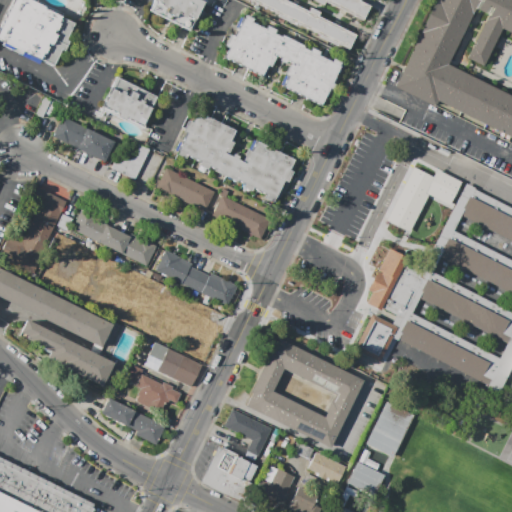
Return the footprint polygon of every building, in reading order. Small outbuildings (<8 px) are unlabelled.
[(0,26),(13,0),(33,0),(44,5),(43,8),(74,23),(68,37),(71,38),(64,52),(61,51),(53,67),(39,61),(38,64),(1,46),(2,43),(0,42),(0,26)] [(154,0),(201,0),(203,1),(190,29),(150,10),(154,0)] [(247,0),(278,15),(277,18),(296,27),(297,24),(320,35),(319,38),(339,47),(340,45),(349,50),(356,35),(318,16),(320,13),(310,8),(309,12),(283,0),(316,0),(315,2),(324,7),(325,3),(363,21),(371,7),(360,2),(360,0),(247,0)] [(511,0),(431,0),(390,88),(435,108),(437,102),(511,137),(511,0)] [(246,15),(235,37),(232,36),(227,46),(230,48),(225,58),(262,77),(268,66),(271,67),(277,55),(281,57),(280,61),(286,64),(288,60),(292,62),(286,75),(289,76),(283,88),(322,107),(331,89),(333,91),(336,85),(332,84),(341,66),(335,62),(336,60),(323,53),(321,57),(303,48),(304,46),(282,35),(281,38),(274,34),(276,31),(267,26),(265,29),(252,23),(254,19),(246,15)] [(116,76),(157,95),(142,129),(100,110),(116,76)] [(34,114),(43,96),(51,100),(44,113),(42,118),(34,114)] [(51,100),(61,105),(54,118),(44,113),(51,100)] [(195,112),(191,121),(188,120),(182,131),(185,133),(175,154),(275,201),(294,161),(256,142),(251,151),(247,149),(242,161),(238,160),(239,157),(232,154),(231,156),(227,154),(233,142),(230,141),(234,131),(195,112)] [(62,116),(114,142),(104,162),(51,136),(62,116)] [(116,156),(110,169),(133,180),(147,150),(136,145),(128,161),(116,156)] [(459,180),(434,170),(431,176),(409,167),(386,222),(410,232),(426,197),(448,206),(459,180)] [(166,170),(213,192),(204,211),(157,188),(166,170)] [(511,207),(511,357),(495,391),(391,340),(379,363),(353,349),(371,314),(392,324),(396,316),(380,308),(379,310),(367,304),(373,293),(367,290),(395,236),(401,239),(432,172),(460,185),(458,189),(459,189),(456,194),(455,194),(455,195),(459,197),(465,184),(511,207)] [(31,187),(63,203),(30,271),(0,256),(0,249),(7,236),(20,242),(37,206),(25,200),(31,187)] [(220,196),(267,219),(258,237),(211,215),(220,196)] [(80,210),(70,231),(144,267),(154,246),(129,234),(127,238),(103,226),(104,222),(80,210)] [(163,250),(192,264),(191,267),(208,275),(209,273),(236,286),(226,305),(153,269),(163,250)] [(0,269),(112,325),(101,347),(98,354),(105,359),(113,363),(104,383),(101,387),(48,357),(50,352),(26,339),(27,336),(21,332),(26,320),(90,350),(92,344),(0,297),(0,269)] [(276,340),(360,382),(327,448),(243,406),(276,340)] [(155,371),(160,361),(148,355),(154,342),(180,354),(179,356),(201,366),(191,388),(155,371)] [(135,359),(125,379),(134,384),(133,386),(140,389),(137,395),(138,396),(135,401),(159,413),(164,403),(167,405),(169,400),(175,403),(180,394),(171,390),(173,386),(163,381),(161,385),(141,374),(146,364),(135,359)] [(363,443),(386,397),(411,409),(389,456),(363,443)] [(107,398),(165,427),(156,445),(134,435),(136,432),(100,414),(107,398)] [(230,410),(269,430),(254,460),(242,454),(249,441),(222,427),(230,410)] [(219,446),(255,466),(240,504),(201,484),(219,446)] [(343,468),(335,484),(306,470),(314,453),(343,468)] [(0,511),(0,457),(101,506),(98,511),(0,511)] [(355,462),(384,477),(374,498),(344,483),(355,462)] [(281,504),(286,493),(284,492),(292,476),(275,468),(262,495),(281,504)] [(291,511),(285,509),(296,485),(316,495),(311,504),(318,508),(316,511),(291,511)] [(348,511),(323,511),(328,502),(348,511)]
